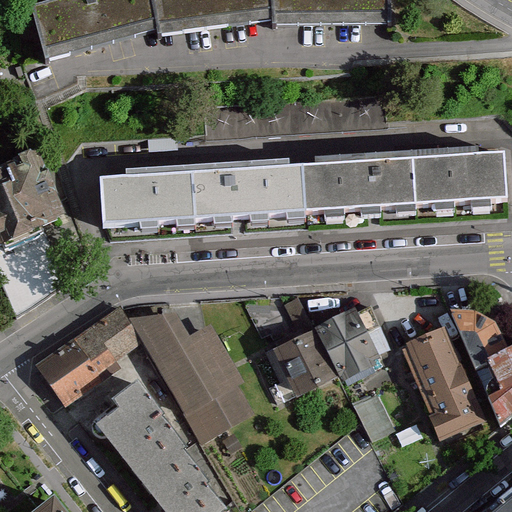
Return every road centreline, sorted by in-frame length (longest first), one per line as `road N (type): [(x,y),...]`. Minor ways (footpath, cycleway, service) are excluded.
road 1 (tertiary): [(0,356),(117,285),(511,253)]
road 2 (residential): [(0,372),(106,511)]
